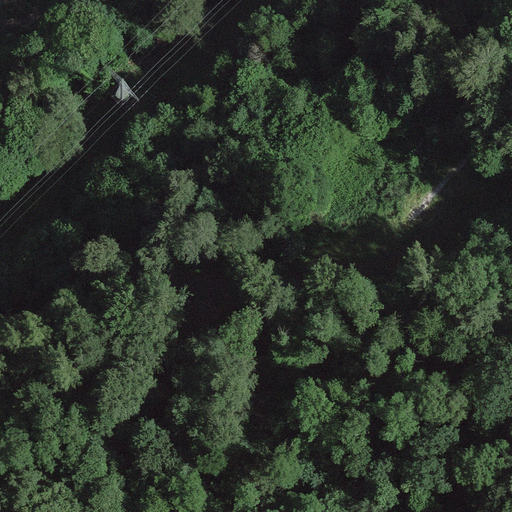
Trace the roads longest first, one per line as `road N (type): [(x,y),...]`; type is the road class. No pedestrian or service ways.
road 1 (track): [(93,511),(194,342),(203,319),(199,299),(191,283),(136,276),(0,315)]
road 2 (track): [(191,283),(387,264),(422,252),(511,187)]
